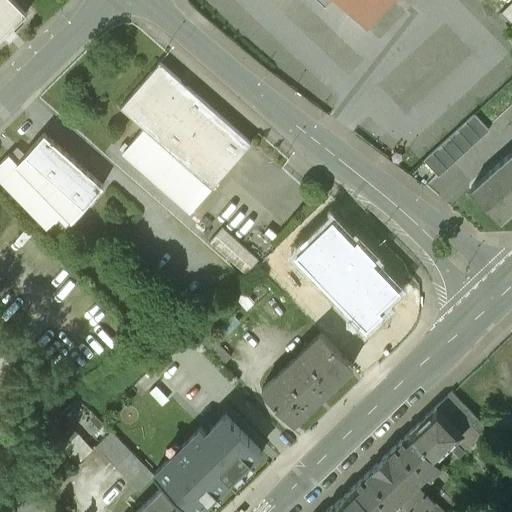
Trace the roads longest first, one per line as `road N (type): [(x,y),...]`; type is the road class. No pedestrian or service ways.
road 1 (unclassified): [(139,0),(492,298)]
road 2 (unknown): [(357,85),(441,8),(463,12),(479,28),(483,54),(412,126),(350,124)]
road 3 (tertiary): [(274,511),(492,298)]
road 4 (residential): [(0,113),(111,0)]
